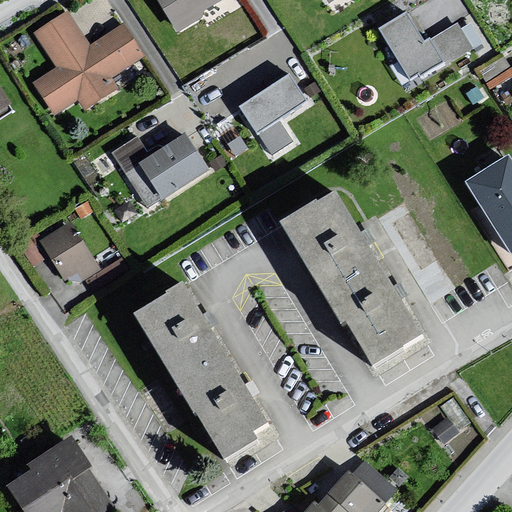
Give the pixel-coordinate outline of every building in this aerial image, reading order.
[(155,0),(172,25),(211,0),(155,0)] [(409,7),(376,26),(411,87),(474,51),(459,23),(428,41),(409,7)] [(68,10),(31,33),(53,68),(32,81),(52,114),(74,101),(83,110),(121,87),(114,76),(145,58),(124,23),(89,44),(68,10)] [(305,96),(288,70),(238,102),(271,153),(289,142),(273,117),(305,96)] [(206,169),(183,135),(125,173),(148,207),(206,169)] [(511,151),(468,178),(511,250),(511,151)] [(404,340),(418,331),(332,190),(282,220),(374,371),(410,349),(404,340)] [(80,278),(96,268),(71,225),(42,241),(63,277),(73,271),(80,278)] [(253,429),(267,421),(180,279),(130,310),(223,460),(258,438),(253,429)] [(73,438),(5,480),(25,511),(97,511),(114,502),(73,438)] [(364,460),(352,473),(385,503),(397,489),(364,460)] [(347,469),(317,503),(327,511),(387,511),(391,508),(385,503),(352,473),(347,469)] [(313,500),(302,511),(327,511),(317,503),(313,500)]
